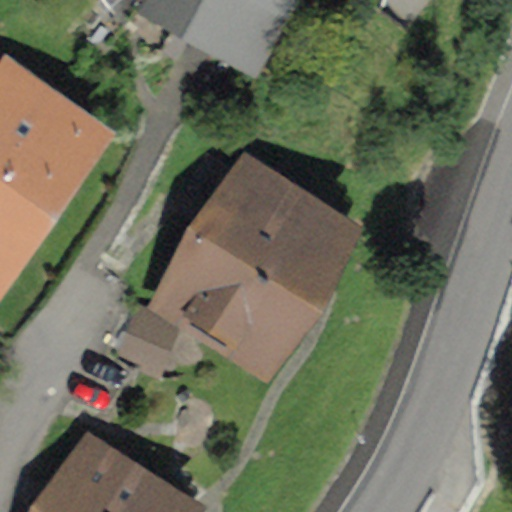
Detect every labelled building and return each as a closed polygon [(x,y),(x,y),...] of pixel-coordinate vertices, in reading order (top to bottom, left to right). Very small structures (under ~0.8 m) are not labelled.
[(275,0),(154,0),(137,39),(240,83),(275,0)] [(0,269),(93,145),(0,75),(0,269)] [(345,234),(240,172),(156,313),(189,329),(263,373),(345,234)] [(156,313),(140,304),(118,348),(167,372),(189,329),(156,313)] [(176,511),(85,453),(46,511),(176,511)]
